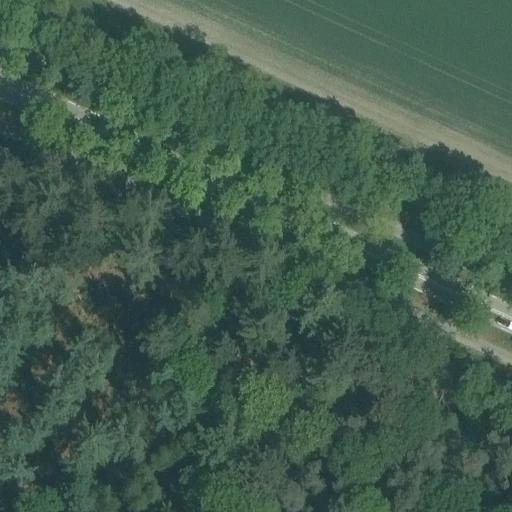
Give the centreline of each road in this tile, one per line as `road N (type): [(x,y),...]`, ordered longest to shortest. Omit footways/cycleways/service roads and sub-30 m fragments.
road 1 (primary): [(511,318),(0,83)]
road 2 (unclassified): [(511,282),(0,47)]
road 3 (unclassified): [(0,126),(511,359)]
